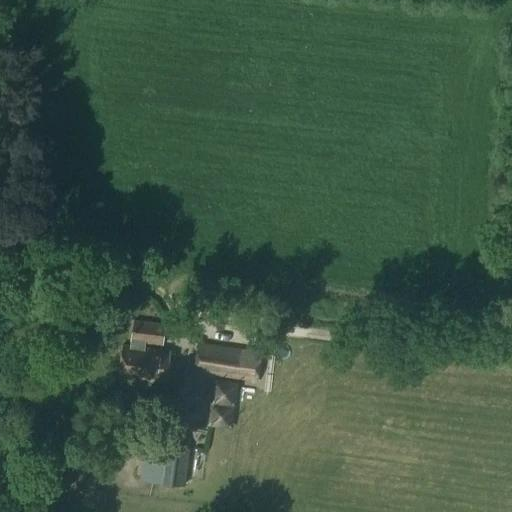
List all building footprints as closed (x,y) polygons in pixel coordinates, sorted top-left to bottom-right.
[(131,322),(128,344),(161,349),(164,326),(131,322)] [(198,346),(194,375),(239,381),(243,352),(198,346)] [(120,347),(117,380),(167,386),(170,353),(120,347)] [(288,374),(291,351),(274,349),(271,371),(288,374)] [(145,444),(140,481),(186,487),(191,449),(145,444)]
